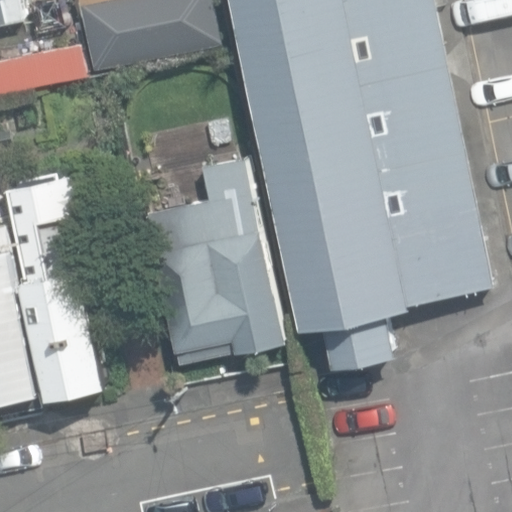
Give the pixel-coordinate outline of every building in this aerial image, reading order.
[(0,0),(0,20),(29,14),(26,0),(0,0)] [(99,68),(226,44),(217,0),(94,0),(87,2),(99,68)] [(331,319),(340,362),(401,350),(393,307),(416,303),(415,298),(415,295),(497,278),(441,0),(242,0),(308,324),(331,319)] [(0,57),(0,91),(91,73),(84,40),(0,57)] [(295,343),(254,152),(210,161),(217,195),(156,208),(188,356),(245,344),(247,353),(295,343)] [(30,278),(52,393),(114,382),(91,264),(97,263),(96,263),(79,172),(15,184),(33,277),(30,278)] [(0,411),(50,403),(21,245),(16,246),(12,224),(0,226),(0,411)]
